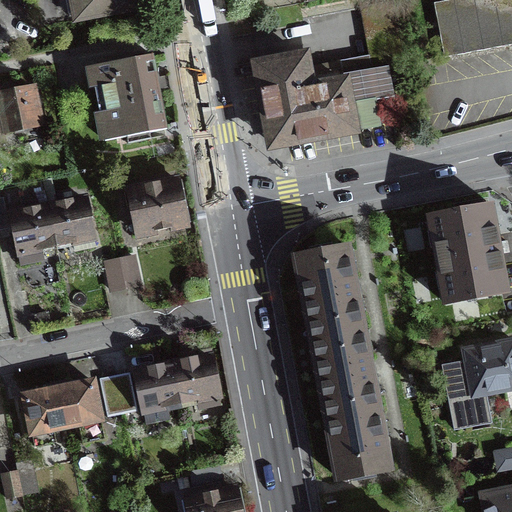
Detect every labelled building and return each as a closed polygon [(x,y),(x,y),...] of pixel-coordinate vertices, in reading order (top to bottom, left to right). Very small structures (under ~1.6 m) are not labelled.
[(68,0),(37,0),(42,25),(72,19),(68,0)] [(134,0),(74,0),(78,18),(136,7),(134,0)] [(445,57),(511,44),(511,0),(446,0),(434,2),(445,57)] [(393,2),(361,8),(373,68),(388,65),(388,68),(405,64),(393,2)] [(166,128),(152,55),(91,67),(105,140),(166,128)] [(388,65),(373,68),(343,74),(342,67),(308,73),(307,66),(305,56),(257,65),(272,139),(278,138),(284,137),(285,142),(378,124),(374,102),(380,100),(394,98),(388,68),(388,65)] [(40,125),(33,87),(0,93),(0,113),(2,113),(5,132),(40,125)] [(186,223),(177,180),(130,190),(139,233),(186,223)] [(3,199),(0,199),(0,227),(8,226),(3,199)] [(87,200),(73,203),(72,200),(58,203),(58,205),(49,207),(56,244),(94,237),(87,200)] [(497,248),(489,205),(431,216),(447,302),(505,292),(497,248)] [(49,207),(40,209),(39,207),(25,209),(25,212),(12,214),(21,261),(41,258),(39,247),(56,244),(49,207)] [(307,339),(361,329),(352,286),(345,247),(291,257),(307,339)] [(139,284),(133,256),(120,259),(126,287),(139,284)] [(126,287),(120,259),(106,262),(111,290),(126,287)] [(323,423),(377,412),(368,369),(361,329),(307,339),(323,423)] [(462,363),(443,366),(455,428),(490,422),(484,393),(511,387),(511,342),(491,346),(466,351),(469,367),(463,368),(462,363)] [(173,365),(181,402),(198,398),(200,408),(219,404),(209,357),(197,359),(196,357),(181,360),(182,363),(173,365)] [(181,402),(173,365),(164,367),(163,364),(149,367),(149,370),(136,372),(144,410),(181,402)] [(129,374),(115,377),(122,412),(136,409),(129,374)] [(122,412),(115,377),(101,380),(109,415),(122,412)] [(58,381),(66,426),(80,424),(83,442),(103,438),(96,399),(93,382),(68,386),(67,379),(58,381)] [(66,426),(58,381),(45,383),(46,391),(24,395),(31,433),(33,433),(36,446),(56,442),(53,429),(66,426)] [(377,412),(323,423),(334,478),(387,468),(382,443),(377,412)] [(38,491),(32,462),(16,465),(17,471),(22,494),(38,491)] [(217,466),(189,472),(192,487),(220,481),(217,466)] [(22,494),(17,471),(2,474),(7,498),(22,494)] [(239,511),(234,488),(217,492),(217,490),(204,493),(204,495),(187,498),(189,511),(239,511)] [(511,511),(511,489),(483,495),(486,511),(511,511)]
